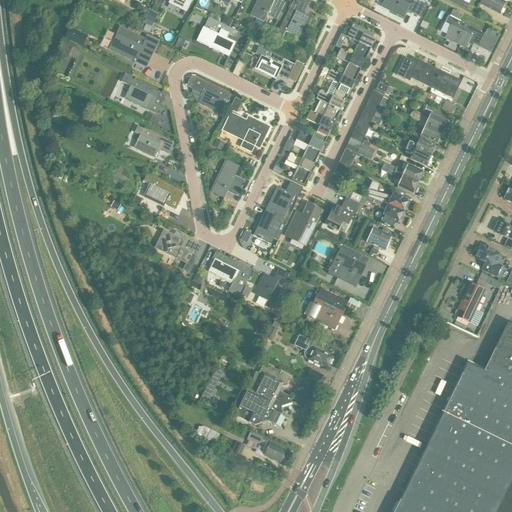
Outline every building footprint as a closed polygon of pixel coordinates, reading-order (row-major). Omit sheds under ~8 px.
[(170,0),(169,3),(183,10),(187,0),(170,0)] [(276,21),(285,3),(278,0),(257,0),(250,16),(263,22),(266,16),(276,21)] [(302,31),(309,18),(304,15),(309,5),(298,0),(293,0),(277,35),(283,38),(286,32),(295,36),(298,29),(302,31)] [(403,18),(407,11),(421,19),(427,6),(414,0),(384,0),(383,4),(391,8),(389,11),(403,18)] [(482,0),(480,5),(500,15),(506,3),(499,0),(482,0)] [(142,7),(140,11),(140,14),(145,16),(148,10),(142,7)] [(478,47),(485,34),(459,22),(461,18),(458,13),(452,10),(449,16),(445,23),(451,26),(446,36),(452,39),(450,41),(465,49),(468,42),(478,47)] [(146,20),(145,21),(153,25),(158,15),(149,11),(145,19),(146,20)] [(233,36),(235,31),(214,21),(208,18),(203,29),(198,39),(214,47),(213,49),(229,57),(235,44),(226,39),(228,34),(233,36)] [(364,62),(375,40),(362,34),(364,31),(352,25),(346,37),(358,43),(352,55),(352,56),(364,62)] [(120,27),(116,35),(121,37),(116,47),(124,50),(122,53),(136,60),(147,65),(157,45),(159,41),(147,35),(145,39),(120,27)] [(70,28),(65,38),(82,47),(87,36),(70,28)] [(179,38),(174,48),(180,51),(185,41),(179,38)] [(67,59),(73,47),(64,43),(58,55),(67,59)] [(258,48),(255,54),(261,57),(257,66),(264,69),(263,72),(276,78),(275,79),(276,79),(278,75),(279,73),(283,75),(282,77),(295,83),(304,65),(296,61),(295,65),(288,62),(258,48)] [(354,82),(364,62),(352,56),(352,55),(340,49),(336,58),(348,64),(342,76),(354,82)] [(428,80),(434,68),(412,57),(411,60),(405,58),(396,75),(409,82),(411,79),(431,89),(434,83),(428,80)] [(324,67),(319,77),(325,79),(329,70),(324,67)] [(236,68),(234,73),(240,76),(242,70),(236,68)] [(452,99),(461,81),(434,68),(428,80),(434,83),(431,89),(452,99)] [(344,103),(354,82),(342,76),(330,70),(326,78),(338,84),(332,96),(332,97),(344,103)] [(155,115),(160,104),(164,95),(127,77),(124,75),(121,82),(130,86),(124,100),(130,102),(155,115)] [(228,103),(231,96),(197,79),(191,89),(191,90),(192,96),(193,97),(194,98),(195,98),(195,99),(197,101),(198,101),(197,103),(211,110),(213,107),(218,110),(223,100),(228,103)] [(375,90),(384,95),(388,88),(387,88),(379,83),(375,90)] [(373,89),(371,95),(382,100),(383,98),(384,95),(375,90),(373,89)] [(334,124),(344,103),(332,97),(332,96),(320,90),(316,99),(321,102),(315,114),(322,117),(322,118),(334,124)] [(424,103),(428,94),(424,93),(422,97),(419,95),(416,100),(424,103)] [(371,95),(368,100),(379,105),(379,104),(382,100),(371,95)] [(382,100),(379,104),(386,107),(389,101),(383,98),(382,100)] [(368,100),(366,106),(376,111),(379,105),(368,100)] [(455,105),(445,100),(441,110),(451,114),(455,105)] [(376,111),(374,116),(378,118),(379,119),(382,120),(382,118),(386,111),(387,108),(386,107),(379,104),(379,105),(376,111)] [(366,106),(363,111),(374,117),(374,116),(376,111),(366,106)] [(410,115),(408,118),(410,118),(419,122),(442,133),(444,129),(445,128),(446,125),(446,124),(447,122),(445,121),(443,121),(445,115),(434,110),(433,113),(431,115),(430,115),(428,119),(421,116),(420,113),(416,112),(412,112),(410,115)] [(49,113),(47,117),(49,121),(54,122),(57,120),(59,116),(57,112),(53,111),(49,113)] [(324,144),(334,124),(322,118),(322,117),(315,114),(310,111),(306,120),(318,126),(312,138),(311,138),(324,144)] [(363,111),(360,117),(371,122),(374,117),(363,111)] [(246,121),(230,113),(222,130),(243,140),(239,147),(251,153),(253,147),(259,149),(264,138),(270,127),(248,116),(246,121)] [(360,117),(358,122),(368,127),(371,123),(371,122),(360,117)] [(358,122),(355,127),(366,133),(368,127),(358,122)] [(419,122),(417,126),(424,129),(420,136),(437,144),(442,133),(419,122)] [(58,127),(50,124),(47,132),(55,135),(58,127)] [(169,155),(174,144),(137,126),(134,133),(140,136),(135,145),(141,148),(140,151),(154,158),(158,150),(169,155)] [(355,127),(352,133),(363,138),(366,133),(355,127)] [(313,165),(324,144),(311,138),(312,138),(300,132),(296,140),(308,146),(302,158),(301,159),(313,165)] [(352,133),(350,138),(361,144),(363,138),(352,133)] [(350,138),(347,144),(358,149),(361,144),(350,138)] [(403,138),(400,143),(431,157),(432,153),(433,153),(435,150),(434,149),(435,147),(419,140),(417,144),(409,141),(403,138)] [(216,139),(212,147),(221,151),(225,143),(216,139)] [(363,140),(361,146),(368,149),(370,144),(363,140)] [(400,143),(398,147),(404,150),(412,154),(410,159),(426,167),(427,165),(428,164),(429,161),(429,160),(431,157),(400,143)] [(347,144),(345,149),(356,155),(358,149),(347,144)] [(364,158),(368,150),(368,149),(361,146),(357,154),(364,158)] [(345,149),(342,155),(353,160),(356,155),(345,149)] [(303,186),(313,165),(301,159),(302,158),(290,152),(285,161),(297,167),(291,179),(303,186)] [(342,155),(339,161),(350,166),(353,160),(342,155)] [(237,196),(245,181),(234,176),(239,166),(226,159),(218,175),(221,176),(213,192),(224,197),(227,191),(237,196)] [(337,166),(348,172),(348,171),(350,166),(339,161),(337,166)] [(417,183),(423,172),(408,165),(404,172),(396,168),(394,172),(417,183)] [(337,166),(334,172),(345,177),(348,172),(337,166)] [(58,172),(56,178),(61,180),(64,175),(58,172)] [(332,177),(342,182),(343,182),(345,177),(334,172),(332,177)] [(412,194),(417,183),(394,172),(393,176),(401,180),(397,187),(412,194)] [(147,175),(143,182),(149,185),(145,194),(151,197),(149,200),(164,207),(165,205),(176,210),(179,204),(184,193),(147,175)] [(65,176),(62,181),(68,184),(70,178),(65,176)] [(332,177),(329,182),(340,187),(342,182),(332,177)] [(372,181),(365,195),(374,199),(402,212),(408,201),(393,194),(391,197),(377,193),(378,185),(379,186),(380,185),(372,181)] [(277,187),(266,208),(279,214),(276,220),(281,223),(294,196),(298,198),(303,188),(290,182),(285,191),(277,187)] [(329,182),(326,188),(337,193),(340,187),(329,182)] [(352,193),(349,200),(358,204),(358,203),(361,197),(352,193)] [(366,201),(372,204),(372,203),(374,199),(365,195),(362,194),(361,197),(358,203),(364,206),(366,201)] [(143,199),(136,196),(132,203),(139,206),(143,199)] [(345,198),(343,203),(355,209),(358,204),(349,200),(345,198)] [(374,199),(372,203),(379,206),(378,208),(385,211),(382,217),(379,223),(393,229),(396,223),(397,223),(402,212),(374,199)] [(114,201),(110,207),(117,211),(120,205),(114,201)] [(333,206),(324,224),(338,231),(341,224),(342,224),(347,227),(353,215),(353,214),(355,209),(343,203),(340,209),(333,206)] [(305,246),(322,211),(307,204),(301,217),(296,215),(297,213),(296,213),(285,236),(305,246)] [(266,208),(253,235),(271,244),(277,232),(280,234),(282,230),(279,228),(281,223),(276,220),(279,214),(266,208)] [(367,221),(365,227),(371,229),(373,224),(367,221)] [(511,227),(499,221),(494,232),(508,239),(504,246),(511,249),(511,227)] [(386,250),(392,236),(374,229),(368,243),(386,250)] [(164,231),(157,245),(177,255),(175,258),(185,263),(182,270),(189,273),(198,256),(197,255),(203,245),(182,234),(179,239),(164,231)] [(250,234),(244,231),(240,240),(246,243),(250,234)] [(345,244),(319,232),(315,238),(320,238),(320,240),(324,239),(338,246),(340,250),(335,262),(341,265),(335,277),(355,287),(369,259),(344,247),(345,244)] [(480,248),(475,258),(486,263),(482,271),(497,278),(502,266),(498,264),(502,257),(501,255),(495,252),(495,251),(490,248),(489,249),(483,246),(480,248)] [(216,260),(211,271),(232,281),(228,292),(237,296),(245,280),(246,281),(251,270),(215,252),(212,258),(216,260)] [(306,275),(310,266),(305,263),(301,272),(306,275)] [(271,310),(289,274),(279,269),(273,279),(265,275),(258,288),(255,295),(268,301),(265,307),(271,310)] [(290,271),(287,278),(294,281),(297,275),(290,271)] [(193,280),(200,284),(200,283),(203,277),(196,274),(193,280)] [(482,274),(479,280),(486,283),(491,286),(494,280),(482,274)] [(318,289),(321,283),(310,278),(307,284),(318,289)] [(469,323),(485,290),(474,284),(468,297),(465,296),(455,316),(469,323)] [(320,289),(306,317),(314,321),(319,323),(334,330),(347,302),(320,289)] [(188,293),(184,301),(189,304),(192,298),(191,295),(188,293)] [(511,511),(511,324),(509,323),(484,373),(469,365),(396,511),(511,511)] [(267,328),(259,325),(254,334),(262,337),(267,328)] [(271,340),(277,330),(271,327),(266,337),(271,340)] [(298,336),(294,346),(303,350),(300,356),(305,359),(308,360),(321,366),(322,365),(328,368),(332,358),(314,348),(316,344),(298,336)] [(279,391),(282,392),(282,386),(288,385),(287,385),(287,384),(289,379),(290,379),(291,376),(281,372),(282,371),(281,370),(281,371),(271,366),(270,368),(263,364),(258,374),(255,373),(248,387),(254,390),(274,400),(279,391)] [(254,390),(248,387),(234,415),(254,425),(267,421),(281,428),(279,426),(284,417),(286,418),(281,415),(283,412),(281,407),(292,403),(292,406),(293,406),(290,396),(282,392),(279,391),(274,400),(254,390)] [(202,427),(197,436),(201,437),(212,443),(216,434),(203,427),(203,428),(202,427)] [(251,431),(247,439),(260,445),(258,448),(267,452),(265,456),(279,462),(284,450),(261,440),(262,436),(251,431)]
